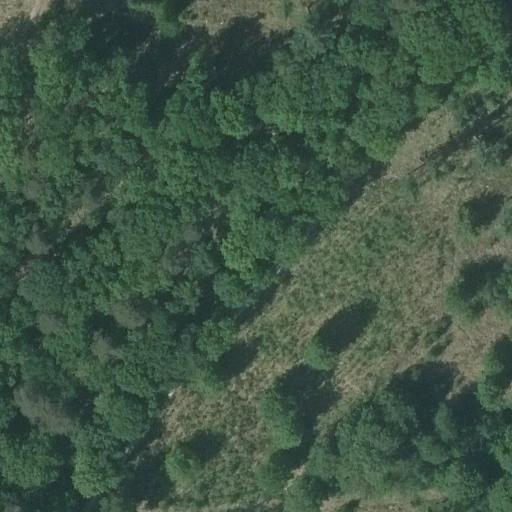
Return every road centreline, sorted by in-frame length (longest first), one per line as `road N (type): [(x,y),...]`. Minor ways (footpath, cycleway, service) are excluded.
road 1 (track): [(23,511),(58,443),(174,275),(235,156),(268,116)]
road 2 (track): [(268,116),(235,95),(187,81),(0,108)]
road 3 (track): [(261,511),(511,490)]
road 4 (track): [(268,116),(403,0)]
